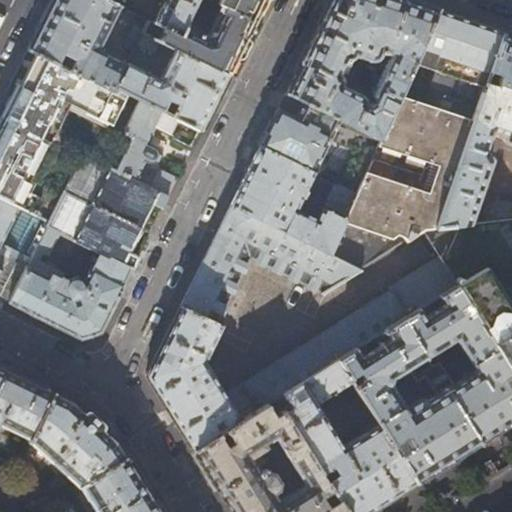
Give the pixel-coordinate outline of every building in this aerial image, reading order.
[(119,5),(109,0),(108,0),(51,0),(46,11),(27,50),(39,55),(57,64),(61,55),(73,60),(68,70),(113,92),(115,87),(127,64),(98,49),(119,5)] [(162,0),(152,21),(163,27),(178,34),(183,24),(188,12),(194,1),(194,0),(162,0)] [(216,0),(216,3),(221,6),(207,35),(183,24),(178,34),(163,27),(157,40),(159,41),(173,48),(227,75),(244,41),(264,0),(216,0)] [(330,0),(312,37),(285,93),(302,102),(379,139),(398,97),(412,63),(435,10),(406,0),(330,0)] [(199,4),(194,1),(188,12),(194,15),(199,4)] [(476,24),(435,10),(412,63),(439,72),(427,107),(398,97),(379,139),(361,181),(355,195),(329,255),(359,270),(421,231),(425,229),(437,227),(484,87),(487,76),(501,33),(476,24)] [(134,49),(136,44),(142,32),(143,30),(133,25),(124,44),(134,49)] [(157,40),(142,32),(136,44),(154,53),(159,41),(157,40)] [(511,36),(501,33),(487,76),(497,79),(493,90),(484,87),(437,227),(473,224),(495,160),(491,153),(487,151),(494,132),(504,136),(503,138),(504,141),(506,142),(508,144),(511,144),(511,36)] [(212,105),(227,75),(173,48),(159,78),(127,63),(127,64),(115,87),(126,93),(139,99),(160,110),(166,100),(176,105),(171,115),(200,130),(212,105)] [(68,70),(57,64),(39,55),(36,61),(26,80),(23,87),(20,86),(0,127),(0,198),(19,208),(33,215),(41,199),(30,194),(35,183),(36,183),(56,143),(51,140),(68,104),(110,124),(126,93),(115,87),(113,92),(68,70)] [(171,115),(160,110),(139,99),(122,134),(130,138),(114,171),(133,180),(143,159),(144,161),(147,162),(151,163),(156,161),(158,157),(158,153),(156,149),(145,143),(149,134),(152,127),(169,135),(169,138),(170,140),(171,141),(190,150),(200,130),(171,115)] [(379,139),(302,102),(295,115),(278,106),(272,120),(259,146),(312,173),(313,173),(331,137),(358,150),(345,173),(361,181),(379,139)] [(312,173),(259,146),(245,173),(229,205),(329,255),(355,195),(313,173),(312,173)] [(143,184),(133,180),(114,171),(103,166),(100,173),(106,176),(92,205),(138,228),(151,203),(161,208),(167,196),(143,184)] [(151,169),(143,184),(167,196),(176,178),(156,168),(154,168),(151,169)] [(0,244),(1,245),(19,208),(0,198),(0,244)] [(488,213),(489,222),(511,219),(511,205),(509,204),(499,205),(494,206),(490,208),(489,210),(488,213)] [(126,252),(138,228),(92,205),(78,233),(71,230),(67,237),(99,253),(130,268),(131,269),(137,257),(126,252)] [(359,270),(329,255),(229,205),(145,376),(167,411),(192,450),(218,434),(224,430),(265,404),(282,393),(337,359),(354,348),(384,329),(417,308),(439,295),(455,284),(438,258),(387,289),(389,292),(225,396),(203,362),(221,325),(216,323),(249,259),(322,295),(359,270)] [(123,283),(130,268),(99,253),(92,268),(90,267),(82,281),(79,279),(73,278),(68,280),(66,282),(51,275),(48,280),(46,279),(46,277),(44,272),(35,267),(42,254),(47,256),(58,233),(46,227),(31,259),(9,303),(37,317),(81,338),(100,332),(112,308),(124,283),(123,283)] [(0,298),(9,303),(31,259),(1,245),(0,244),(0,298)] [(493,432),(498,440),(511,432),(511,431),(511,375),(496,350),(472,311),(462,317),(457,308),(466,303),(455,284),(439,295),(444,303),(423,316),(417,308),(384,329),(389,338),(360,356),(354,348),(337,359),(347,377),(359,370),(364,379),(353,386),(377,424),(414,482),(434,470),(453,457),(473,445),(493,432)] [(511,339),(496,350),(511,375),(511,339)] [(350,381),(347,377),(337,359),(282,393),(289,405),(280,411),(318,472),(328,466),(333,475),(324,481),(329,489),(336,500),(343,511),(366,511),(376,506),(388,498),(401,490),(414,482),(377,424),(341,446),(314,403),(350,381)] [(0,365),(0,424),(29,439),(53,391),(0,365)] [(53,391),(29,439),(28,441),(77,487),(80,485),(125,457),(116,441),(103,430),(105,427),(104,424),(104,423),(96,416),(89,410),(87,409),(85,409),(83,411),(69,399),(53,391)] [(232,441),(225,445),(218,434),(192,450),(230,511),(343,511),(336,500),(326,506),(319,495),(329,489),(324,481),(318,472),(280,411),(272,416),(265,404),(224,430),(232,441)] [(125,457),(80,485),(87,496),(83,498),(91,511),(159,511),(145,489),(125,457)]
